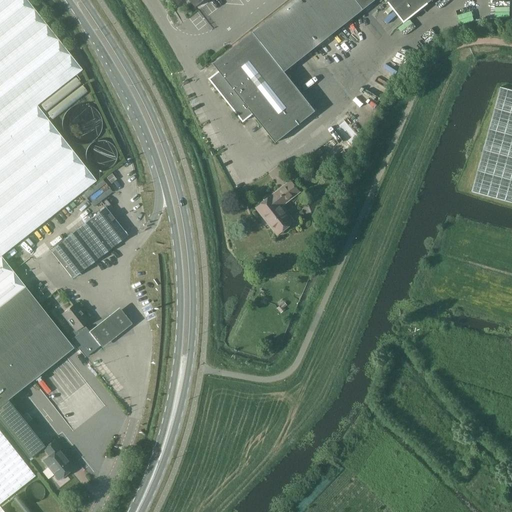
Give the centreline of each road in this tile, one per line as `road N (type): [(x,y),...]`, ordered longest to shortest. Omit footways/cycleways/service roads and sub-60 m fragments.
road 1 (primary): [(69,0),(132,102),(164,183),(178,255),(180,375)]
road 2 (primary): [(180,375),(191,290),(182,201),(154,121),(83,0)]
road 3 (unclassified): [(149,0),(247,171),(331,116)]
road 4 (primary): [(137,511),(170,430),(180,375)]
